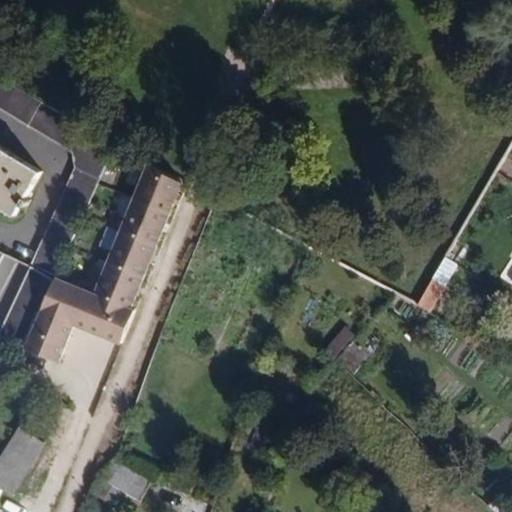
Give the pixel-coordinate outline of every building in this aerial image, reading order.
[(117,143),(0,74),(0,108),(73,151),(76,168),(32,263),(58,275),(117,143)] [(44,170),(0,143),(0,203),(18,214),(44,170)] [(185,184),(144,166),(94,293),(55,281),(26,344),(63,365),(74,330),(121,348),(185,184)] [(458,265),(444,257),(420,300),(418,304),(431,312),(458,265)] [(371,351),(357,339),(338,360),(352,374),(371,351)] [(45,442),(20,427),(0,458),(0,488),(3,490),(12,495),(45,442)] [(360,473),(305,446),(298,460),(354,486),(360,473)] [(133,511),(152,480),(114,458),(103,477),(112,483),(103,498),(126,511),(133,511)]
